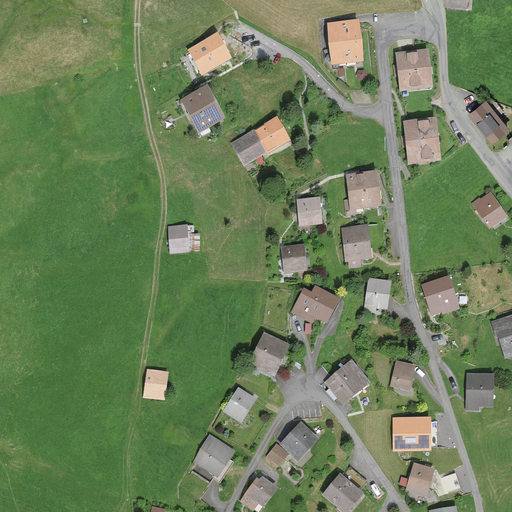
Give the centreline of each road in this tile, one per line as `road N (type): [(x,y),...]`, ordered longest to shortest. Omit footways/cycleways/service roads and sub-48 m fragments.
road 1 (residential): [(437,28),(391,36),(382,55),(408,294),(479,511)]
road 2 (track): [(136,0),(133,69),(155,162),(148,297),(123,451),(127,511)]
road 3 (residential): [(404,511),(343,420),(316,397),(292,402),(280,416),(228,511)]
road 4 (tertiary): [(511,189),(453,109),(437,28)]
